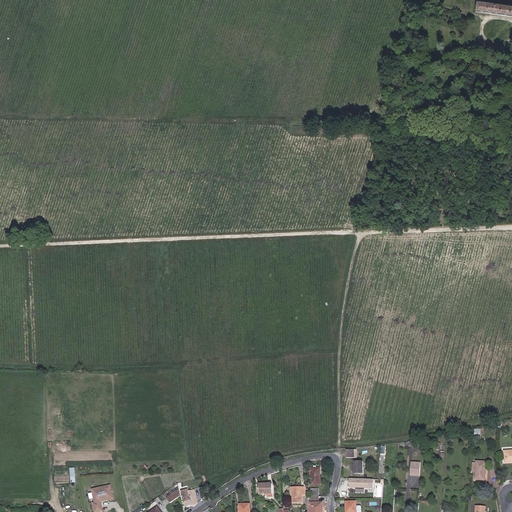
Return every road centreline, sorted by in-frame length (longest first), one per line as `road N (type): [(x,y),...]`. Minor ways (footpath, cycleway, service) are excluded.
road 1 (track): [(0,244),(511,226)]
road 2 (track): [(361,229),(341,302),(340,454)]
road 3 (residential): [(196,511),(266,469),(340,454),(333,511)]
